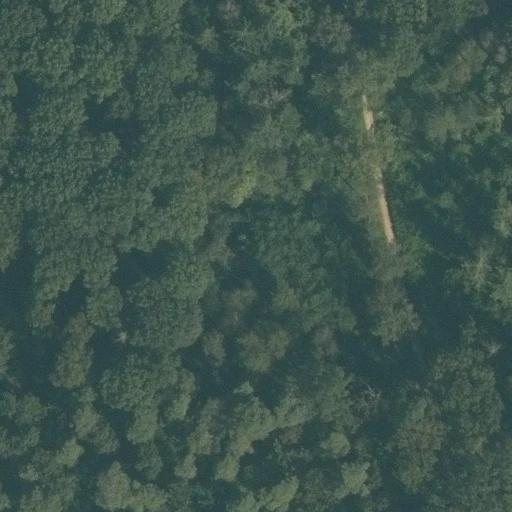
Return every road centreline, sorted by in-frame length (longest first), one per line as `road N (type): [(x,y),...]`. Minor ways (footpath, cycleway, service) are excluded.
road 1 (track): [(430,396),(409,389),(0,417)]
road 2 (track): [(349,0),(430,396)]
road 3 (track): [(375,123),(511,67)]
